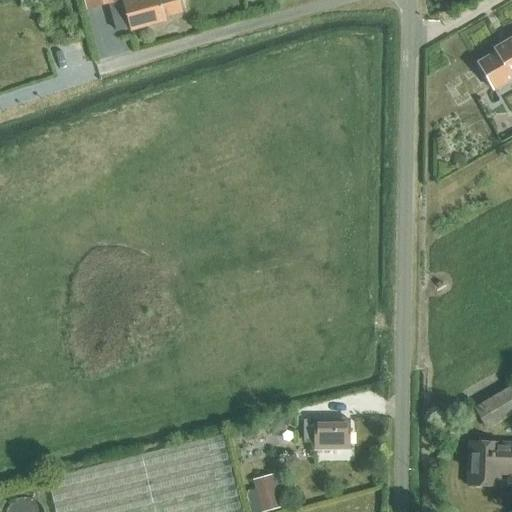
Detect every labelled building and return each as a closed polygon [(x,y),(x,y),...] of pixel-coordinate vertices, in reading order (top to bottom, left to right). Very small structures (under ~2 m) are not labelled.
[(83,0),(86,11),(104,6),(102,0),(83,0)] [(125,0),(121,1),(129,32),(164,22),(163,19),(181,14),(177,0),(125,0)] [(495,53),(477,64),(493,91),(511,80),(511,38),(493,50),(495,53)] [(487,430),(511,415),(511,390),(510,388),(474,408),(487,430)] [(281,417),(268,420),(271,434),(284,431),(281,417)] [(314,422),(304,422),(304,443),(314,443),(314,451),(348,451),(348,420),(314,421),(314,422)] [(240,511),(222,436),(46,479),(54,511),(240,511)] [(468,486),(500,487),(500,476),(511,476),(511,445),(470,444),(468,486)] [(276,485),(254,491),(259,511),(267,511),(283,508),(276,485)]
